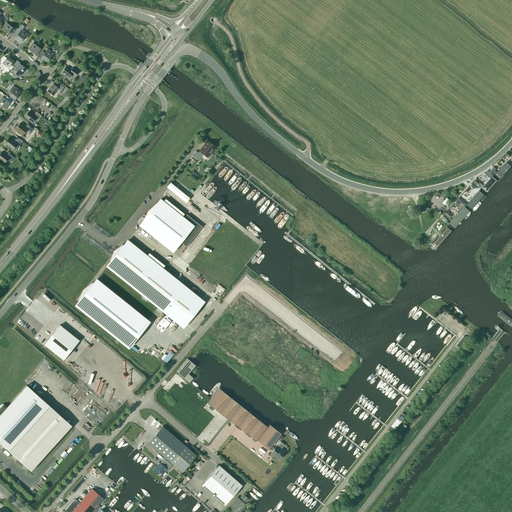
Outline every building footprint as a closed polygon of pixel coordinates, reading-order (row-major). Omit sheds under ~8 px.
[(9,35),(12,37),(18,29),(15,27),(14,29),(7,23),(2,29),(10,34),(9,35)] [(21,24),(18,29),(12,37),(14,39),(15,38),(17,40),(18,39),(19,40),(19,41),(20,42),(24,38),(25,39),(29,35),(27,34),(22,30),(24,26),(21,24)] [(39,55),(42,51),(43,51),(32,43),(28,49),(36,54),(35,55),(38,57),(39,55)] [(44,53),(42,51),(39,55),(47,61),(53,54),(47,49),(44,53)] [(3,57),(0,61),(0,66),(5,70),(6,70),(10,65),(13,66),(17,61),(14,59),(13,60),(8,56),(6,58),(5,57),(3,57)] [(13,66),(11,69),(13,71),(14,70),(16,71),(14,73),(18,76),(27,74),(29,71),(22,65),(23,65),(17,61),(13,66)] [(71,70),(66,67),(61,73),(69,78),(72,74),(74,76),(78,72),(73,68),(71,70)] [(64,87),(57,82),(54,85),(53,84),(47,91),(53,96),(53,95),(55,97),(59,92),(60,93),(64,87)] [(10,96),(9,98),(13,101),(15,99),(15,98),(21,91),(15,87),(13,86),(9,91),(11,92),(9,95),(10,95),(10,96)] [(0,104),(1,105),(5,108),(7,107),(9,108),(10,107),(8,105),(10,103),(12,104),(14,102),(13,101),(9,98),(6,96),(4,99),(2,97),(0,99),(0,104)] [(34,115),(29,111),(24,117),(32,123),(35,119),(37,121),(41,116),(36,112),(34,115)] [(25,127),(20,123),(15,129),(22,135),(25,131),(29,134),(34,129),(27,124),(25,127)] [(18,138),(16,139),(13,142),(8,138),(4,143),(12,150),(14,147),(17,149),(19,146),(21,143),(23,141),(18,138)] [(196,151),(192,156),(198,161),(202,156),(201,156),(203,154),(204,154),(204,153),(208,156),(215,147),(212,144),(211,143),(211,144),(207,141),(199,151),(200,151),(198,153),(196,151)] [(10,162),(14,157),(8,153),(6,155),(1,152),(0,153),(0,159),(4,163),(7,159),(10,162)] [(508,159),(497,173),(497,175),(499,175),(511,161),(510,159),(508,159)] [(496,176),(494,175),(482,188),(483,189),(485,190),(497,178),(496,176)] [(476,179),(473,182),(477,186),(480,188),(482,185),(479,183),(480,183),(476,179)] [(477,186),(473,182),(470,185),(474,189),(475,187),(479,190),(480,189),(480,188),(477,186)] [(187,204),(190,199),(169,185),(166,190),(187,204)] [(482,191),(480,191),(466,205),(467,207),(470,208),(483,193),(482,191)] [(186,218),(185,219),(161,199),(139,226),(172,252),(182,240),(186,243),(198,227),(198,226),(187,218),(187,217),(186,217),(186,218)] [(466,209),(464,208),(451,223),(451,225),(454,225),(467,210),(466,209)] [(444,214),(448,218),(451,220),(454,217),(451,214),(447,211),(444,214)] [(451,228),(448,226),(435,241),(435,242),(438,243),(451,228)] [(204,301),(128,240),(106,267),(183,328),(204,301)] [(358,330),(262,254),(247,274),(342,350),(358,330)] [(97,279),(75,306),(128,348),(149,321),(97,279)] [(216,283),(209,292),(213,296),(221,286),(216,283)] [(214,297),(218,300),(225,290),(222,287),(214,297)] [(60,325),(44,345),(63,360),(79,340),(77,342),(58,327),(60,325)] [(463,335),(458,345),(462,347),(467,337),(463,335)] [(195,365),(189,360),(187,358),(176,372),(189,383),(193,378),(188,374),(195,365)] [(0,442),(31,471),(71,426),(27,385),(6,408),(3,405),(2,405),(0,407),(0,442)] [(208,403),(229,420),(240,406),(219,389),(208,403)] [(240,406),(229,420),(256,441),(257,440),(269,450),(281,434),(270,425),(268,427),(240,406)] [(406,416),(402,412),(398,418),(402,421),(406,416)] [(396,430),(403,422),(398,418),(391,427),(396,430)] [(196,456),(185,446),(182,444),(162,426),(148,443),(182,472),(196,456)] [(284,445),(280,442),(277,445),(276,445),(269,454),(278,461),(285,452),(281,448),(284,445)] [(161,461),(162,462),(161,463),(159,462),(156,465),(157,465),(153,470),(157,473),(158,473),(159,472),(162,474),(164,471),(167,471),(172,465),(164,458),(161,461)] [(242,486),(231,476),(219,466),(202,485),(224,505),(242,486)] [(91,511),(103,498),(92,489),(79,503),(76,501),(73,501),(66,510),(65,511),(91,511)] [(238,498),(237,499),(228,509),(231,511),(232,511),(233,511),(237,511),(241,507),(243,508),(245,505),(244,504),(249,499),(243,494),(239,498),(238,498)] [(97,511),(108,511),(111,509),(104,503),(97,511)]
